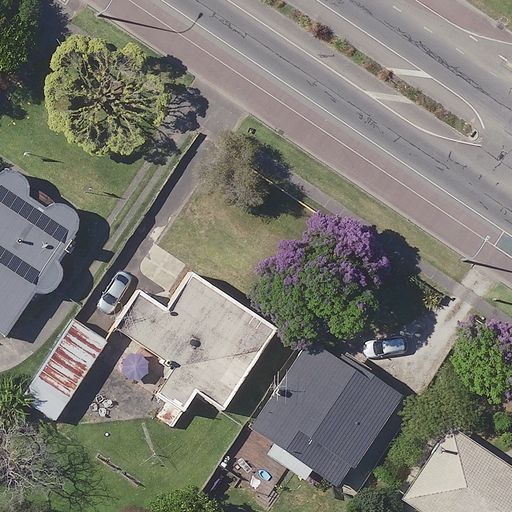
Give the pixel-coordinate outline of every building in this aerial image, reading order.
[(83,215),(0,161),(0,330),(8,336),(39,288),(54,297),(75,265),(58,253),(83,215)] [(275,325),(193,275),(168,315),(140,298),(120,331),(176,366),(159,393),(184,409),(196,390),(224,408),(275,325)] [(106,340),(73,319),(33,382),(66,403),(106,340)] [(401,394),(315,336),(254,427),(279,444),(272,455),(333,496),(401,394)] [(511,511),(511,466),(453,427),(405,499),(424,511),(511,511)]
